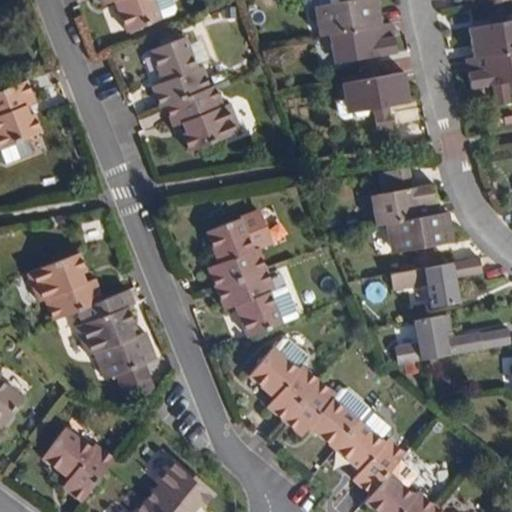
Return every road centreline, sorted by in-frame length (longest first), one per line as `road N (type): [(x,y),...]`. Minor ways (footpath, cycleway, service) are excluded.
road 1 (residential): [(282,508),(223,440),(44,0)]
road 2 (residential): [(511,248),(474,212),(463,186),(421,0)]
